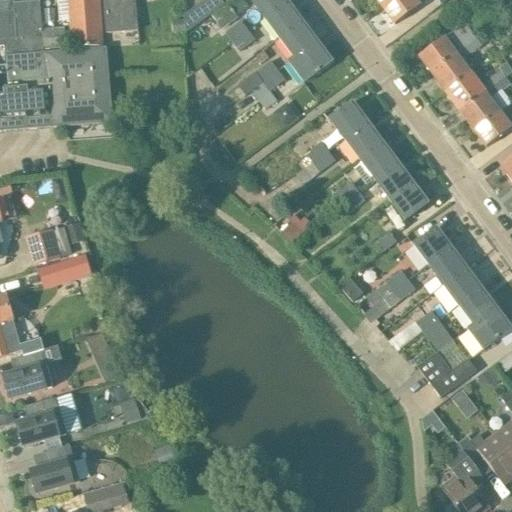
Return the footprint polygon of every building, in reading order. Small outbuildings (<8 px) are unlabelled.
[(100,0),(67,0),(71,49),(104,48),(100,0)] [(103,0),(106,35),(138,32),(135,0),(103,0)] [(203,0),(205,2),(184,17),(186,34),(224,6),(219,0),(203,0)] [(251,0),(265,19),(286,3),(283,0),(251,0)] [(376,0),(382,8),(393,0),(376,0)] [(393,0),(382,8),(395,26),(420,7),(414,0),(393,0)] [(42,31),(40,2),(14,4),(0,5),(0,40),(4,40),(5,57),(44,54),(44,51),(42,31)] [(280,39),(301,24),(286,3),(265,19),(280,39)] [(221,31),(238,19),(228,5),(211,17),(221,31)] [(54,9),(44,10),(45,23),(55,22),(54,9)] [(226,34),(233,44),(248,32),(241,23),(226,34)] [(290,63),(317,44),(301,24),(280,39),(295,59),(290,63)] [(444,39),(419,58),(431,74),(456,55),(477,40),(465,24),(444,39)] [(42,31),(44,51),(66,50),(64,30),(42,31)] [(255,41),(248,32),(233,44),(239,53),(255,41)] [(446,94),(471,75),(462,63),(482,47),(477,40),(431,74),(446,94)] [(305,84),(332,64),(317,44),(290,63),(305,84)] [(0,132),(113,124),(107,49),(44,54),(5,57),(5,58),(6,67),(0,67),(0,132)] [(264,85),(279,73),(271,63),(256,74),(264,85)] [(500,71),(501,72),(506,79),(511,74),(511,73),(507,66),(500,71)] [(485,94),(506,79),(501,72),(480,88),(471,75),(446,94),(460,113),(485,94)] [(285,81),(279,73),(264,85),(270,93),(285,81)] [(491,101),(511,86),(506,79),(485,94),(460,113),(475,132),(500,114),(491,101)] [(270,93),(264,85),(252,93),(265,110),(276,102),(270,93)] [(346,140),(367,125),(352,104),(331,120),(346,140)] [(475,132),(487,149),(511,129),(511,127),(511,115),(505,121),(500,114),(475,132)] [(361,161),(382,145),(367,125),(346,140),(361,161)] [(328,154),(322,144),(290,166),(297,175),(328,154)] [(376,181),(397,165),(382,145),(361,161),(376,181)] [(304,185),(335,163),(328,154),(297,175),(304,185)] [(511,159),(501,167),(511,181),(511,159)] [(391,201),(412,185),(397,165),(376,181),(391,201)] [(343,205),(359,193),(352,183),(336,195),(343,205)] [(0,198),(13,195),(10,185),(0,187),(0,198)] [(406,221),(427,206),(412,185),(391,201),(406,221)] [(366,202),(359,193),(343,205),(350,214),(366,202)] [(73,256),(65,229),(53,232),(53,231),(26,240),(34,267),(61,261),(61,259),(73,256)] [(430,266),(451,250),(436,230),(415,246),(430,266)] [(389,234),(373,246),(380,256),(397,244),(389,234)] [(445,286),(466,270),(451,250),(430,266),(445,286)] [(84,257),(39,271),(45,290),(90,275),(84,257)] [(460,306),(481,291),(466,270),(445,286),(460,306)] [(386,283),(394,293),(409,282),(402,272),(386,283)] [(415,290),(409,282),(394,293),(400,301),(415,290)] [(470,330),(496,311),(481,291),(460,306),(475,326),(469,330),(470,330)] [(11,312),(7,299),(0,300),(0,358),(22,352),(13,323),(14,323),(12,318),(15,316),(14,312),(11,312)] [(485,351),(511,331),(496,311),(470,330),(485,351)] [(423,333),(439,322),(432,312),(416,324),(423,333)] [(423,333),(432,345),(447,333),(439,322),(423,333)] [(108,385),(123,381),(102,336),(86,340),(108,385)] [(10,401),(53,389),(43,353),(20,359),(24,372),(4,378),(10,401)] [(452,373),(437,354),(418,369),(441,400),(476,373),(468,361),(452,373)] [(511,368),(511,363),(507,357),(495,366),(502,376),(511,368)] [(482,384),(493,388),(500,383),(491,370),(478,379),(482,384)] [(511,393),(511,392),(501,399),(511,414),(511,393)] [(82,432),(72,395),(33,406),(37,420),(17,425),(24,449),(82,432)] [(135,400),(121,405),(128,425),(142,420),(135,400)] [(433,412),(423,420),(429,428),(439,420),(433,412)] [(511,426),(498,437),(511,455),(511,426)] [(467,438),(458,445),(463,453),(471,462),(480,455),(502,485),(511,477),(511,455),(498,437),(486,445),(479,436),(471,442),(467,438)] [(37,496),(80,484),(70,447),(47,454),(51,467),(31,473),(37,496)] [(174,447),(158,453),(163,469),(180,462),(174,447)] [(457,511),(482,511),(489,507),(475,487),(484,480),(476,469),(471,462),(463,453),(447,465),(458,480),(443,491),(457,511)] [(87,511),(102,511),(114,509),(113,507),(129,502),(123,484),(93,492),(94,497),(85,500),(87,511)]
